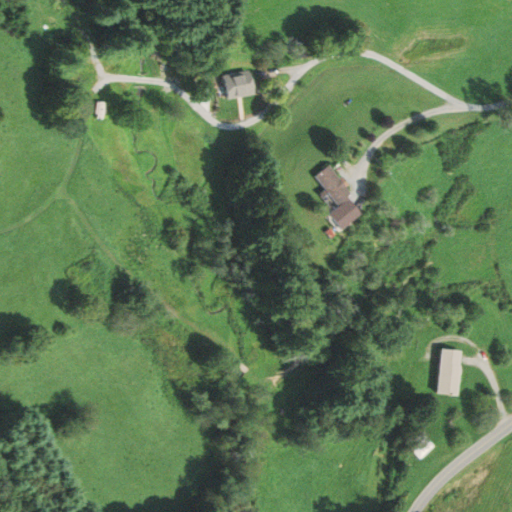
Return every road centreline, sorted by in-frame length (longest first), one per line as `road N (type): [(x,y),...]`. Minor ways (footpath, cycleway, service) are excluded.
road 1 (residential): [(511,100),(465,104),(357,50),(310,64),(264,113),(229,126),(202,113),(170,72)]
road 2 (tertiary): [(511,421),(442,479),(417,511)]
